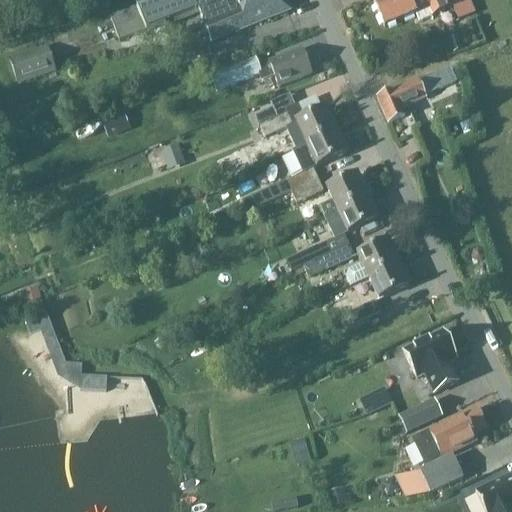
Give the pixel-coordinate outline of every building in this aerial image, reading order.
[(141,0),(133,3),(135,8),(110,17),(119,42),(146,32),(147,34),(165,28),(164,25),(168,28),(199,16),(209,41),(234,31),(233,30),(237,29),(239,32),(251,27),(246,13),(260,7),(257,0),(141,0)] [(246,13),(251,27),(290,12),(284,0),(257,0),(260,7),(246,13)] [(382,0),(373,4),(384,29),(429,10),(425,0),(382,0)] [(425,0),(429,10),(433,18),(454,9),(459,20),(474,13),(467,0),(425,0)] [(55,72),(55,71),(47,48),(9,61),(17,84),(55,72)] [(211,78),(216,92),(260,75),(262,82),(273,78),(278,89),(311,76),(301,51),(268,64),(269,66),(259,70),(255,61),(211,78)] [(434,77),(440,90),(455,84),(449,70),(434,77)] [(401,110),(426,100),(418,80),(392,91),(393,92),(377,99),(388,125),(404,118),(401,110)] [(273,110),(255,118),(265,139),(285,130),(296,152),(304,147),(336,132),(326,110),(305,120),(297,106),(285,112),(287,115),(277,119),(273,110)] [(107,139),(130,131),(123,113),(100,122),(107,139)] [(296,152),(292,154),(301,175),(312,170),(313,171),(347,155),(336,132),(304,147),(296,152)] [(185,166),(178,146),(152,156),(158,171),(166,168),(168,172),(185,166)] [(301,175),(285,183),(290,194),(318,182),(313,171),(312,170),(301,175)] [(324,219),(367,199),(357,176),(325,191),(330,203),(319,208),(324,219)] [(318,182),(290,194),(296,206),(323,193),(318,182)] [(285,183),(242,203),(247,214),(290,194),(285,183)] [(330,231),(334,240),(343,236),(344,237),(378,221),(367,199),(335,214),(324,219),(330,231)] [(343,236),(334,240),(317,248),(317,247),(296,256),(297,257),(285,263),(290,274),(302,268),(349,248),(344,237),(343,236)] [(361,283),(367,280),(398,265),(388,243),(356,258),(360,266),(347,271),(345,278),(349,287),(361,283)] [(326,272),(333,269),(354,260),(349,248),(302,268),(306,278),(325,269),(326,272)] [(472,252),(470,257),(472,262),(476,264),(481,262),(484,258),(482,253),(477,250),(472,252)] [(367,280),(377,302),(409,287),(398,265),(367,280)] [(38,294),(22,299),(27,315),(43,310),(38,294)] [(352,327),(380,314),(374,302),(347,315),(352,327)] [(178,327),(176,338),(186,340),(188,329),(178,327)] [(416,380),(424,376),(433,396),(457,384),(451,371),(450,372),(446,365),(456,361),(442,333),(403,353),(416,380)] [(384,390),(359,402),(365,417),(391,405),(384,390)] [(434,401),(399,418),(406,434),(441,417),(434,401)] [(445,450),(485,430),(476,411),(413,442),(425,468),(448,457),(445,450)] [(419,473),(393,476),(404,498),(429,495),(430,496),(463,480),(452,458),(419,473)] [(511,511),(511,475),(475,494),(483,511),(511,511)] [(331,508),(351,502),(349,497),(344,498),(342,492),(328,497),(331,508)]
